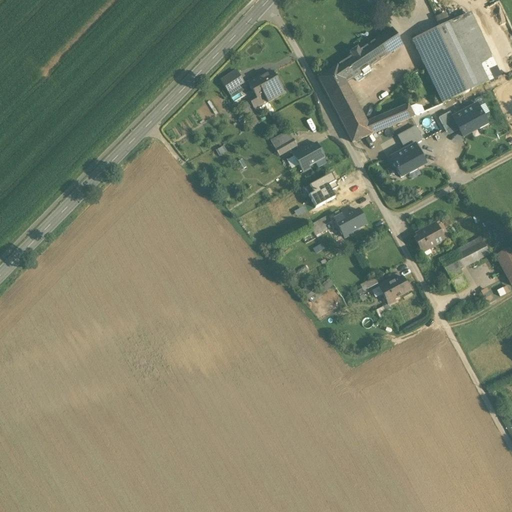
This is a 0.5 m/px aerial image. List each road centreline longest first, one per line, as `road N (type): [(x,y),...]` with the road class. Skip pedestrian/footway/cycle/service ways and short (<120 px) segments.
road 1 (residential): [(264,4),(511,446)]
road 2 (track): [(147,124),(350,363),(440,316)]
road 3 (tertiary): [(0,276),(264,4)]
road 4 (track): [(389,220),(511,155)]
